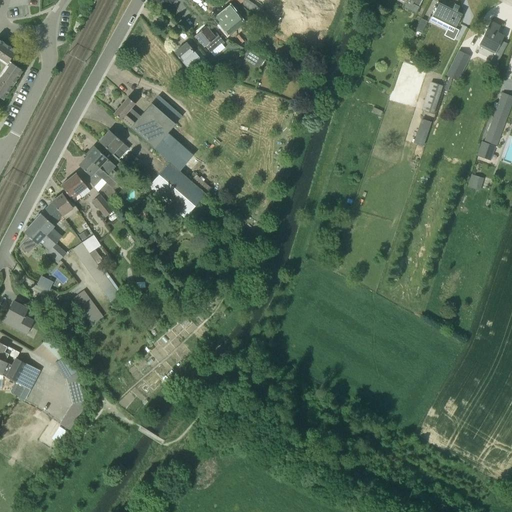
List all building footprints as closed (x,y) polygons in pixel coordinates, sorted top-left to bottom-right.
[(415,14),(419,7),(422,0),(398,0),(405,3),(403,7),(415,14)] [(455,30),(462,15),(457,12),(459,7),(455,4),(452,10),(437,2),(435,7),(434,6),(433,8),(436,9),(431,18),(432,18),(430,21),(447,30),(449,27),(455,30)] [(243,22),(240,19),(230,7),(214,20),(227,35),(243,22)] [(272,27),(276,21),(270,17),(266,23),(272,27)] [(421,34),(427,22),(421,19),(415,31),(421,34)] [(478,45),(495,53),(492,58),(498,61),(507,44),(501,41),(503,37),(496,34),(500,27),(490,22),(478,45)] [(216,33),(212,36),(205,27),(195,35),(204,47),(210,53),(221,44),(222,45),(224,43),(216,33)] [(237,37),(247,50),(249,48),(239,35),(237,37)] [(0,58),(8,64),(16,52),(0,40),(0,58)] [(208,61),(198,49),(194,52),(187,43),(174,53),(190,72),(201,62),(205,67),(210,63),(208,61)] [(458,81),(470,56),(458,50),(446,76),(458,81)] [(260,57),(255,65),(260,68),(265,60),(260,57)] [(23,71),(11,63),(0,78),(0,98),(3,100),(23,71)] [(434,114),(443,87),(433,83),(424,111),(434,114)] [(511,100),(511,96),(502,93),(499,99),(491,123),(481,158),(478,156),(476,163),(479,164),(477,171),(486,174),(501,127),(502,127),(511,100)] [(154,149),(175,124),(151,103),(140,117),(130,109),(135,104),(127,97),(113,114),(154,149)] [(382,111),(373,108),(371,112),(380,116),(382,111)] [(112,155),(118,160),(128,149),(122,144),(123,143),(118,138),(117,139),(109,132),(99,143),(112,155)] [(101,170),(116,184),(122,189),(128,184),(113,170),(115,167),(95,148),(86,156),(99,168),(101,170)] [(91,177),(99,168),(86,156),(78,166),(91,177)] [(185,219),(206,195),(206,194),(170,163),(167,166),(148,187),(185,219)] [(101,170),(97,175),(112,188),(116,184),(101,170)] [(65,192),(71,200),(87,187),(76,174),(60,186),(65,192)] [(480,177),(473,175),(471,175),(468,187),(476,190),(480,177)] [(68,202),(71,200),(65,192),(51,202),(52,202),(62,216),(62,217),(73,209),(72,209),(73,208),(68,202)] [(113,211),(100,195),(92,202),(105,218),(113,211)] [(41,214),(32,223),(55,244),(62,237),(55,231),(53,233),(51,230),(54,226),(53,226),(62,216),(52,202),(41,214)] [(29,254),(40,242),(42,244),(42,245),(48,251),(47,253),(57,263),(66,254),(55,244),(32,223),(23,232),(28,237),(20,246),(29,254)] [(82,241),(89,236),(86,231),(79,235),(82,241)] [(134,241),(137,245),(139,244),(131,234),(127,238),(132,243),(134,241)] [(101,245),(93,235),(82,242),(86,247),(89,252),(90,253),(101,245)] [(79,259),(89,252),(86,247),(82,242),(73,249),(76,254),(79,259)] [(102,261),(95,251),(91,254),(93,256),(96,261),(98,264),(102,261)] [(83,263),(93,256),(91,254),(90,253),(89,252),(79,259),(83,263)] [(96,261),(93,256),(83,263),(86,268),(96,261)] [(99,266),(98,264),(96,261),(86,268),(90,273),(99,266)] [(93,277),(103,270),(102,270),(99,266),(90,273),(93,277)] [(114,282),(104,269),(102,270),(103,270),(106,275),(110,280),(112,283),(114,282)] [(96,282),(106,275),(103,270),(93,277),(96,282)] [(132,282),(146,282),(145,270),(132,270),(132,282)] [(100,287),(110,280),(106,275),(96,282),(100,287)] [(103,292),(113,284),(112,283),(110,280),(100,287),(103,292)] [(107,296),(117,289),(113,284),(103,292),(107,296)] [(112,303),(121,296),(117,289),(107,296),(112,303)] [(74,298),(78,304),(88,297),(84,291),(74,298)] [(81,309),(91,302),(88,297),(78,304),(81,309)] [(13,302),(3,322),(27,335),(33,322),(24,317),(27,310),(13,302)] [(85,314),(95,307),(91,302),(81,309),(85,314)] [(89,319),(99,312),(95,307),(85,314),(89,319)] [(93,325),(103,317),(99,312),(89,319),(93,325)] [(64,379),(66,379),(76,372),(66,356),(64,350),(49,335),(42,343),(60,360),(55,363),(64,379)] [(7,354),(13,357),(16,352),(0,343),(0,359),(4,361),(7,354)] [(78,345),(73,349),(73,350),(76,355),(83,363),(89,358),(78,345)] [(0,374),(3,376),(15,383),(10,391),(11,394),(24,401),(30,390),(40,371),(15,358),(12,365),(4,361),(0,359),(0,374)] [(76,372),(66,379),(72,406),(73,405),(82,411),(84,402),(77,372),(76,372)] [(71,426),(82,411),(73,405),(72,406),(63,421),(71,426)] [(59,443),(66,431),(61,428),(53,439),(55,440),(53,444),(59,448),(62,445),(59,443)]
